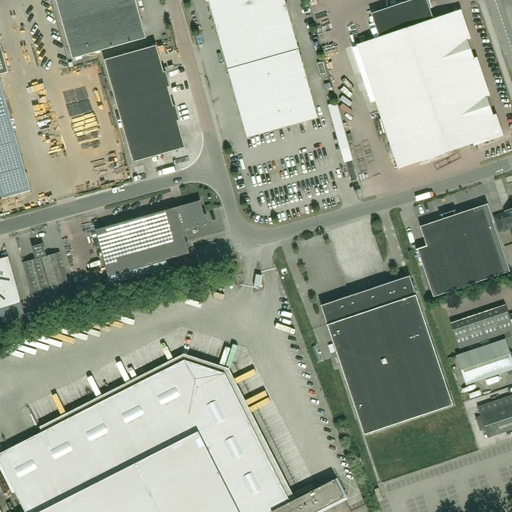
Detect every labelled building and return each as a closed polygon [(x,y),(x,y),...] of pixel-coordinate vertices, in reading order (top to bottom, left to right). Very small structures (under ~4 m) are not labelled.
[(56,0),(73,60),(146,39),(135,0),(56,0)] [(318,119),(299,51),(284,0),(208,0),(228,70),(247,138),(318,119)] [(412,0),(372,14),(379,37),(357,45),(399,169),(500,135),(458,11),(433,19),(426,0),(412,0)] [(335,16),(316,24),(319,32),(338,23),(335,16)] [(0,75),(9,73),(0,42),(0,75)] [(114,95),(168,80),(166,72),(164,73),(156,46),(104,61),(114,95)] [(317,64),(320,75),(326,74),(323,62),(317,64)] [(170,87),(168,80),(114,95),(124,129),(177,114),(175,106),(173,107),(168,88),(170,87)] [(335,81),(329,86),(337,95),(343,91),(335,81)] [(0,89),(0,200),(27,194),(0,89)] [(177,114),(124,129),(133,163),(185,148),(178,122),(180,121),(177,114)] [(96,231),(109,277),(190,254),(183,231),(207,225),(206,221),(208,219),(207,215),(204,215),(201,201),(177,208),(96,231)] [(443,220),(420,228),(426,247),(417,250),(433,298),(510,272),(487,205),(455,216),(453,211),(441,215),(443,220)] [(511,209),(504,212),(505,217),(495,220),(499,233),(509,230),(511,237),(511,209)] [(42,258),(44,257),(44,256),(46,255),(43,244),(33,247),(36,258),(38,257),(39,259),(42,258)] [(42,258),(53,297),(70,292),(59,253),(44,257),(42,258)] [(0,309),(22,304),(9,257),(0,259),(0,309)] [(53,297),(42,258),(39,259),(23,263),(34,302),(53,297)] [(409,277),(321,307),(364,436),(453,405),(409,277)] [(511,331),(511,327),(505,308),(451,326),(459,349),(511,331)] [(505,341),(457,357),(467,385),(507,372),(511,374),(511,370),(511,353),(509,352),(505,341)] [(335,479),(290,502),(225,373),(185,360),(0,453),(0,461),(25,511),(316,511),(344,498),(335,479)] [(511,395),(478,407),(488,438),(511,429),(511,395)]
